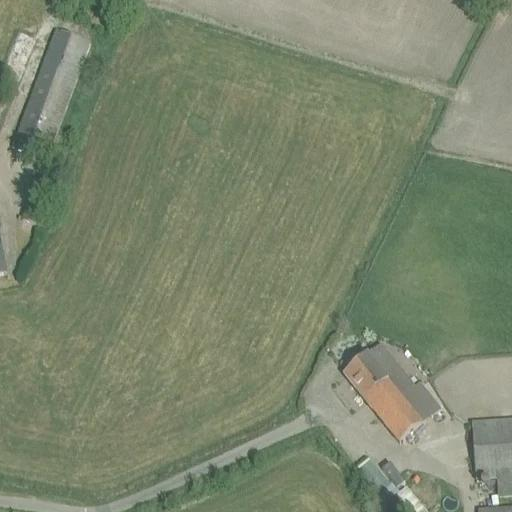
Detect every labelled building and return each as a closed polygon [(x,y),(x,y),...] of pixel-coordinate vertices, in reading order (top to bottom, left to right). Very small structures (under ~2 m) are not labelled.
[(116,12),(88,0),(76,0),(68,18),(107,36),(116,12)] [(14,148),(48,162),(92,47),(57,33),(14,148)] [(0,123),(10,102),(0,97),(0,123)] [(25,222),(47,230),(61,193),(39,183),(25,222)] [(400,444),(416,432),(439,413),(418,387),(414,390),(380,347),(345,376),(400,444)] [(499,499),(511,498),(511,421),(472,424),(477,483),(498,482),(499,499)]
